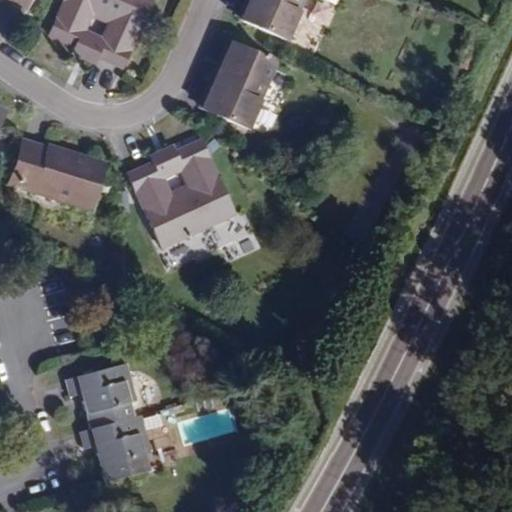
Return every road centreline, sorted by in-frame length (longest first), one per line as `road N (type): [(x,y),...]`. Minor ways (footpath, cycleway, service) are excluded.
road 1 (primary): [(511,125),(322,511)]
road 2 (residential): [(217,0),(185,72),(125,124),(80,115),(0,63)]
